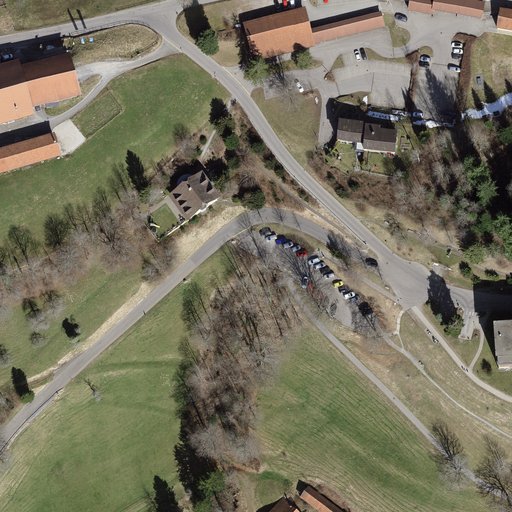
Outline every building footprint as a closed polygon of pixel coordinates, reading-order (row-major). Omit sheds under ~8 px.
[(435,0),(436,1),(430,0),(411,0),(409,11),(433,15),(434,11),(481,19),(484,4),(457,0),(435,0)] [(304,11),(246,26),(254,59),(384,27),(381,14),(309,32),(304,11)] [(511,12),(500,11),(497,29),(511,31),(511,12)] [(18,70),(0,74),(0,125),(14,121),(12,115),(30,110),(28,106),(45,101),(46,105),(77,96),(66,56),(38,64),(36,70),(20,75),(18,70)] [(511,58),(492,61),(496,88),(511,85),(511,58)] [(365,144),(367,127),(367,125),(340,122),(338,142),(365,144)] [(367,127),(365,144),(365,151),(395,153),(397,134),(380,132),(380,129),(367,127)] [(54,137),(4,151),(0,152),(0,173),(60,156),(54,137)] [(181,192),(172,199),(188,221),(217,200),(201,178),(193,184),(190,180),(186,180),(182,181),(179,185),(178,189),(181,192)] [(453,251),(443,247),(437,262),(436,261),(435,264),(447,269),(448,266),(447,266),(453,251)] [(511,329),(496,330),(498,362),(511,361),(511,329)] [(305,494),(302,498),(321,511),(340,511),(309,489),(307,492),(304,490),(302,493),(305,494)] [(297,511),(284,499),(271,511),(297,511)]
